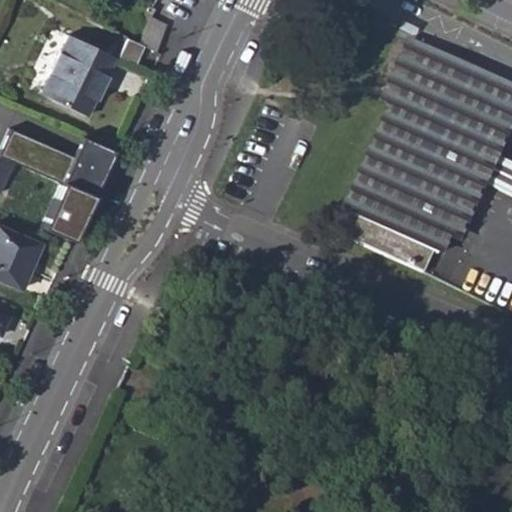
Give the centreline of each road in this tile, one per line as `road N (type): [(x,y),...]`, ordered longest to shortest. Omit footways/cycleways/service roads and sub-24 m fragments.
road 1 (residential): [(149,195),(511,346)]
road 2 (residential): [(0,510),(149,195)]
road 3 (residential): [(149,195),(242,0)]
road 4 (tertiary): [(392,0),(511,59)]
